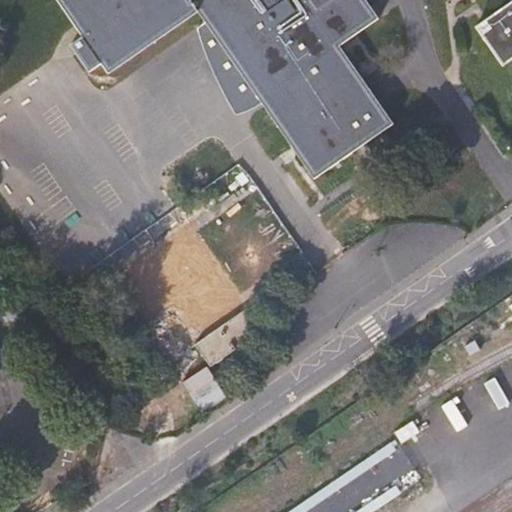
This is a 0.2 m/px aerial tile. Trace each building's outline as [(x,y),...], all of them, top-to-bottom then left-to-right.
[(199,13),(207,25),(199,30),(215,74),(233,108),(239,113),(248,115),(264,105),(314,179),(394,124),(340,47),(379,19),(365,0),(58,0),(85,38),(72,46),(90,72),(104,65),(110,74),(199,13)] [(505,67),(511,61),(511,2),(476,27),(505,67)] [(181,318),(141,264),(117,281),(157,335),(181,318)] [(27,320),(11,297),(0,304),(0,312),(13,330),(27,320)] [(211,367),(263,331),(248,309),(196,345),(211,367)] [(0,511),(17,511),(5,494),(0,497),(0,511)]
